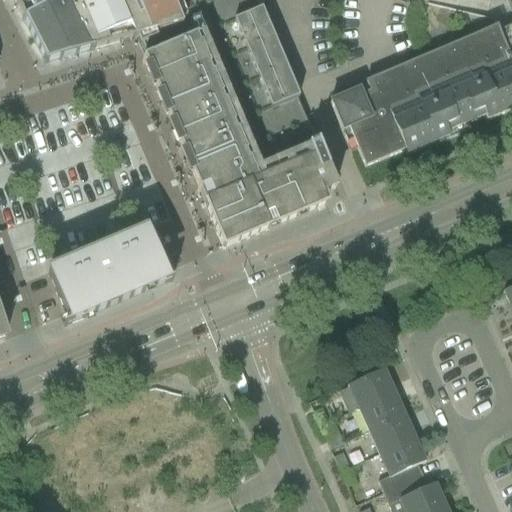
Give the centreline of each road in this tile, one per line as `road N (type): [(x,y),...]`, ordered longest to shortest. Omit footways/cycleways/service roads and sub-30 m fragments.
road 1 (residential): [(217,295),(122,76),(0,114)]
road 2 (tertiary): [(511,174),(217,295)]
road 3 (tertiary): [(231,315),(511,201)]
road 4 (residential): [(511,409),(480,335),(466,325),(432,329),(418,360),(455,443)]
road 5 (residential): [(313,511),(231,315)]
road 6 (tertiary): [(56,388),(231,315)]
road 7 (tertiary): [(217,295),(45,370)]
road 8 (residential): [(0,246),(45,370)]
